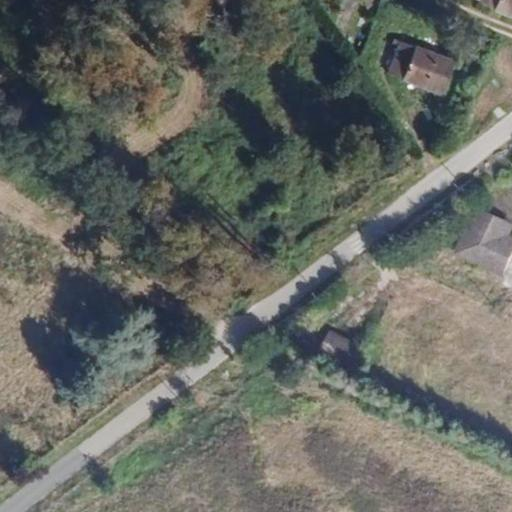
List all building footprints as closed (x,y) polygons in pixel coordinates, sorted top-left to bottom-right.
[(511,0),(483,0),(482,6),(511,14),(511,0)] [(451,61),(399,42),(388,73),(440,92),(451,61)] [(508,221),(480,207),(458,252),(504,274),(511,257),(511,245),(499,239),(508,221)] [(511,234),(511,222),(508,221),(499,239),(511,245),(511,235),(511,234)] [(380,285),(371,273),(321,312),(331,325),(380,285)] [(344,330),(332,341),(353,365),(364,355),(344,330)]
